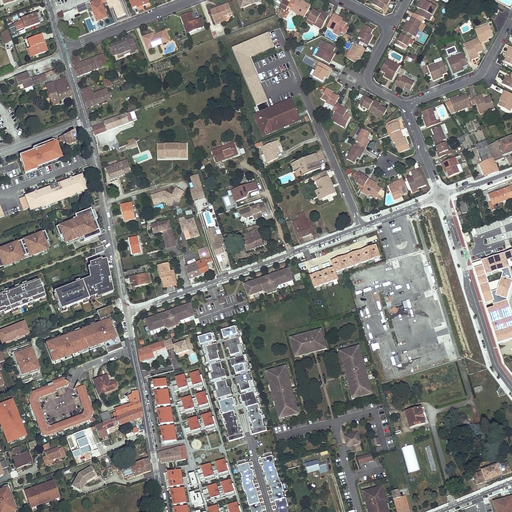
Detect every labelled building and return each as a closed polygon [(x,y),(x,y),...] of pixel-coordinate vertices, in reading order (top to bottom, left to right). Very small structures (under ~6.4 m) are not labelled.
[(105,0),(95,0),(77,7),(79,12),(85,10),(92,7),(93,10),(97,21),(108,17),(102,2),(106,0),(105,0)] [(105,0),(106,0),(109,8),(114,6),(118,17),(125,14),(119,0),(105,0)] [(130,0),(134,8),(137,7),(137,5),(142,3),(144,6),(150,4),(148,0),(130,0)] [(238,0),(241,9),(256,3),(255,1),(256,0),(238,0)] [(375,0),(373,4),(382,9),(386,3),(388,4),(389,0),(375,0)] [(421,0),(417,7),(422,10),(419,16),(424,18),(428,21),(431,15),(432,15),(437,7),(429,3),(430,0),(421,0)] [(288,7),(290,4),(284,1),(280,8),(286,11),(288,7)] [(304,19),(311,6),(303,2),(302,4),(300,3),(296,1),(295,2),(291,9),(291,10),(298,14),(297,15),(304,19)] [(229,4),(220,8),(221,11),(213,15),(217,25),(226,21),(224,17),(233,13),(229,4)] [(312,10),(306,22),(314,27),(315,26),(321,29),(329,16),(321,12),(319,14),(317,13),(312,10)] [(191,13),(182,16),(185,25),(187,24),(190,33),(205,27),(201,19),(195,21),(191,13)] [(39,23),(36,14),(22,19),(22,20),(14,23),(17,30),(25,27),(25,29),(39,23)] [(407,23),(403,31),(404,31),(412,36),(415,37),(419,30),(418,29),(424,18),(419,16),(415,14),(410,22),(409,24),(407,23)] [(334,15),(327,27),(334,31),(335,30),(341,34),(342,32),(346,26),(346,24),(342,22),(340,21),(341,19),(334,15)] [(488,25),(475,30),(479,39),(480,41),(481,43),(488,40),(488,38),(493,36),(488,25)] [(361,39),(360,42),(367,46),(372,37),(370,36),(373,30),(366,26),(359,38),(361,39)] [(5,44),(12,41),(8,30),(1,33),(5,44)] [(153,34),(144,38),(148,49),(169,41),(165,32),(154,36),(153,34)] [(249,57),(275,47),(269,34),(233,49),(256,105),(267,101),(249,57)] [(44,43),(41,35),(27,40),(30,48),(31,47),(35,57),(46,52),(42,44),(44,43)] [(411,39),(402,35),(400,39),(399,42),(397,41),(396,44),(405,49),(411,39)] [(118,43),(114,45),(115,47),(110,48),(113,56),(118,55),(119,58),(124,56),(126,53),(131,51),(132,54),(136,53),(136,51),(138,51),(134,39),(130,41),(129,38),(126,40),(123,42),(123,43),(119,44),(118,43)] [(321,48),(316,56),(330,63),(334,55),(332,54),(333,52),(335,48),(321,40),(317,47),(321,48)] [(473,41),(464,44),(470,60),(479,57),(477,53),(484,50),(481,43),(480,41),(473,43),(473,41)] [(360,59),(365,49),(358,46),(356,48),(354,47),(348,59),(354,63),(357,58),(360,59)] [(106,54),(100,56),(103,66),(107,64),(107,62),(109,61),(106,54)] [(469,65),(464,54),(448,60),(453,74),(462,70),(461,68),(463,67),(469,65)] [(100,56),(95,58),(99,69),(104,68),(103,66),(100,56)] [(95,58),(88,61),(93,72),(99,69),(95,58)] [(80,64),(79,65),(83,75),(93,72),(88,61),(82,63),(80,64)] [(386,61),(381,71),(387,74),(385,77),(392,81),(400,67),(393,62),(391,64),(386,61)] [(317,70),(313,77),(323,82),(325,77),(327,75),(329,76),(332,69),(319,62),(316,69),(317,70)] [(443,62),(428,67),(434,81),(442,77),(441,75),(443,75),(448,73),(443,62)] [(79,65),(74,66),(78,77),(83,75),(79,65)] [(26,72),(15,76),(18,86),(24,84),(25,88),(40,83),(37,76),(30,79),(27,80),(26,77),(28,76),(26,72)] [(45,73),(37,76),(40,83),(47,80),(46,76),(45,73)] [(507,76),(503,84),(511,88),(511,75),(511,78),(507,76)] [(398,77),(394,84),(404,89),(405,88),(411,91),(415,83),(402,76),(401,79),(398,77)] [(72,96),(67,78),(46,84),(52,105),(60,103),(59,100),(72,96)] [(105,81),(104,82),(107,88),(113,85),(111,79),(110,80),(105,81)] [(91,87),(82,91),(87,109),(111,99),(107,89),(94,94),(91,87)] [(326,89),(322,98),(327,101),(327,102),(332,105),(330,108),(333,109),(336,105),(340,97),(332,93),(333,92),(326,89)] [(511,108),(511,94),(505,91),(501,98),(503,99),(502,101),(500,106),(510,112),(511,108)] [(364,95),(360,102),(363,104),(362,106),(369,110),(374,102),(370,100),(367,98),(368,97),(364,95)] [(453,114),(455,112),(468,107),(467,105),(471,103),(468,95),(464,96),(465,97),(459,100),(458,96),(450,99),(451,101),(446,104),(453,114)] [(483,95),(471,100),(474,106),(477,105),(481,114),(489,111),(489,109),(494,106),(491,97),(484,99),(483,95)] [(271,108),(255,115),(264,136),(301,120),(293,101),(286,104),(276,109),(277,110),(272,112),(271,108)] [(374,102),(369,110),(375,114),(374,115),(382,119),(387,110),(380,106),(381,104),(374,101),(374,102)] [(286,104),(285,102),(271,108),(272,112),(277,110),(276,109),(286,104)] [(337,112),(332,121),(340,125),(341,123),(346,126),(351,117),(346,114),(347,110),(340,106),(339,107),(336,105),(333,109),(333,110),(337,112)] [(431,108),(424,111),(426,117),(423,118),(428,128),(439,124),(438,120),(437,121),(431,108)] [(105,123),(93,128),(95,136),(133,122),(131,118),(130,113),(114,119),(114,118),(105,122),(105,123)] [(398,119),(390,122),(391,125),(389,126),(392,134),(401,131),(399,126),(398,123),(399,122),(398,119)] [(441,127),(433,130),(435,136),(433,136),(437,147),(444,144),(443,141),(446,140),(441,127)] [(359,143),(358,146),(365,149),(370,140),(367,139),(371,134),(363,129),(357,142),(359,143)] [(392,134),(391,135),(394,143),(396,142),(400,152),(401,153),(410,149),(405,137),(404,138),(401,131),(392,134)] [(78,141),(75,132),(51,141),(54,147),(66,142),(67,146),(74,143),(74,142),(78,141)] [(511,136),(489,146),(495,163),(505,159),(503,156),(511,152),(511,136)] [(135,139),(119,145),(120,148),(136,142),(135,139)] [(54,147),(51,141),(46,143),(48,149),(54,147)] [(278,141),(262,148),(265,155),(266,154),(267,158),(266,158),(268,163),(279,158),(277,154),(279,153),(277,148),(278,148),(280,147),(278,141)] [(235,143),(212,151),(216,162),(231,157),(230,156),(238,153),(235,143)] [(444,144),(437,147),(439,151),(440,154),(438,155),(439,158),(447,155),(446,152),(449,151),(446,143),(444,144)] [(188,158),(187,144),(158,144),(159,159),(188,158)] [(40,152),(37,146),(29,149),(32,155),(40,152)] [(353,147),(347,159),(354,163),(357,158),(359,159),(365,149),(358,146),(357,149),(353,147)] [(486,147),(478,151),(483,163),(488,176),(499,172),(495,163),(489,146),(486,147)] [(315,154),(308,157),(311,163),(318,160),(315,154)] [(308,157),(294,163),(295,165),(293,166),(294,167),(300,165),(302,168),(304,175),(321,168),(318,160),(311,163),(308,157)] [(455,158),(442,163),(445,171),(447,170),(447,172),(449,177),(460,172),(457,165),(458,165),(455,158)] [(128,160),(106,169),(111,181),(132,172),(128,160)] [(413,176),(407,179),(411,188),(417,186),(418,188),(427,184),(420,169),(412,172),(413,176)] [(326,171),(313,177),(316,182),(317,181),(319,189),(323,198),(335,193),(333,187),(332,187),(331,185),(332,185),(326,171)] [(356,178),(356,180),(358,181),(357,184),(360,186),(365,188),(369,180),(365,177),(362,175),(363,174),(360,172),(359,174),(356,178)] [(32,194),(19,199),(23,211),(30,208),(31,211),(87,189),(82,176),(75,178),(76,180),(68,183),(67,181),(57,185),(58,187),(50,190),(49,188),(40,191),(40,193),(33,196),(32,194)] [(191,191),(193,197),(198,196),(198,199),(205,197),(198,176),(192,178),(195,189),(191,191)] [(128,178),(119,179),(120,187),(128,186),(128,178)] [(401,196),(409,193),(403,179),(396,182),(397,185),(395,185),(390,187),(394,197),(400,194),(401,196)] [(363,191),(362,192),(369,196),(370,195),(377,198),(379,195),(382,197),(383,197),(384,196),(384,192),(381,190),(382,189),(377,186),(375,185),(376,183),(369,180),(365,188),(363,191)] [(232,191),(236,202),(246,198),(249,192),(258,189),(255,182),(232,191)] [(174,200),(176,198),(179,199),(180,200),(184,192),(177,188),(173,196),(165,192),(152,196),(154,205),(164,202),(172,206),(174,200)] [(511,198),(511,195),(510,189),(505,190),(490,195),(493,206),(508,200),(511,198)] [(401,196),(400,194),(394,197),(396,203),(403,200),(401,196)] [(464,199),(463,194),(452,198),(454,202),(457,201),(464,199)] [(457,201),(454,202),(459,218),(461,217),(462,217),(457,201)] [(469,213),(465,202),(460,203),(463,214),(469,213)] [(266,212),(263,203),(240,212),(242,216),(246,218),(254,215),(255,220),(262,217),(260,214),(260,213),(262,212),(262,213),(266,212)] [(132,204),(122,206),(125,221),(131,220),(130,218),(135,218),(132,204)] [(56,230),(59,237),(62,236),(64,241),(65,243),(71,241),(79,238),(78,235),(81,234),(84,241),(100,235),(98,231),(96,227),(97,226),(94,220),(91,212),(93,211),(92,206),(84,209),(84,212),(75,215),(76,218),(76,220),(76,222),(73,223),(73,221),(58,227),(59,229),(56,230)] [(300,219),(293,221),(300,239),(299,239),(301,244),(305,243),(303,237),(312,234),(304,213),(299,216),(300,219)] [(185,216),(179,218),(183,230),(188,228),(191,237),(199,234),(194,217),(186,219),(185,216)] [(174,241),(170,224),(165,225),(164,222),(151,225),(153,234),(163,232),(165,243),(174,241)] [(216,231),(209,233),(213,243),(212,243),(216,256),(224,253),(221,244),(220,244),(220,243),(221,241),(219,236),(218,237),(216,231)] [(256,231),(237,238),(239,244),(244,242),(248,251),(264,246),(259,232),(256,233),(256,231)] [(48,242),(44,232),(31,237),(31,239),(28,240),(29,242),(28,243),(27,239),(0,249),(0,268),(6,267),(5,265),(20,260),(19,258),(32,253),(33,256),(41,253),(46,251),(48,250),(47,248),(45,243),(48,242)] [(139,237),(129,239),(133,255),(138,254),(137,252),(142,251),(139,237)] [(167,249),(176,247),(174,241),(165,243),(167,249)] [(202,261),(212,257),(209,248),(199,251),(202,261)] [(352,259),(348,248),(322,258),(327,271),(336,268),(335,265),(352,259)] [(90,278),(55,292),(56,295),(57,295),(59,300),(62,308),(66,307),(66,308),(102,294),(103,296),(114,292),(112,283),(110,284),(109,278),(111,278),(110,269),(107,270),(106,264),(108,264),(107,257),(90,263),(91,266),(89,267),(89,271),(92,270),(94,279),(91,280),(90,278)] [(207,263),(206,260),(186,268),(190,280),(202,276),(201,273),(209,270),(207,263)] [(169,263),(158,266),(162,279),(163,279),(165,287),(171,285),(170,283),(174,282),(173,276),(172,276),(171,272),(169,263)] [(265,279),(246,286),(250,297),(265,292),(265,293),(268,292),(272,291),(277,289),(280,288),(279,286),(293,281),(294,281),(290,270),(271,277),(273,284),(268,286),(265,279)] [(148,274),(130,278),(132,283),(135,282),(136,287),(150,284),(148,274)] [(271,277),(265,279),(268,286),(273,284),(271,277)] [(47,298),(39,279),(21,287),(20,285),(16,286),(17,288),(13,290),(0,295),(0,313),(4,312),(5,314),(47,298)] [(167,314),(148,321),(152,332),(157,330),(167,327),(167,328),(170,328),(174,326),(179,324),(182,323),(182,322),(191,319),(196,317),(192,306),(173,312),(175,319),(170,321),(167,314)] [(111,308),(96,311),(98,319),(113,316),(111,308)] [(173,312),(167,314),(170,321),(175,319),(173,312)] [(110,321),(43,342),(50,363),(105,346),(107,354),(119,350),(110,321)] [(6,330),(0,332),(0,337),(2,344),(11,341),(10,340),(14,339),(18,337),(22,336),(22,337),(29,334),(25,322),(17,325),(18,329),(7,333),(6,330)] [(252,435),(264,431),(236,327),(220,331),(223,341),(225,340),(230,359),(235,376),(240,394),(241,394),(252,435)] [(297,336),(289,338),(293,355),(297,354),(297,356),(302,355),(302,354),(307,353),(307,354),(321,350),(321,347),(324,347),(320,333),(317,333),(316,331),(302,335),(302,336),(297,337),(297,336)] [(211,334),(198,338),(200,346),(204,346),(218,401),(229,441),(243,437),(242,433),(240,434),(233,407),(235,407),(232,397),(231,397),(226,379),(221,361),(220,361),(216,343),(213,344),(211,334)] [(386,377),(449,361),(444,342),(400,353),(402,362),(394,364),(388,340),(380,342),(378,337),(376,338),(386,377)] [(178,355),(190,351),(187,341),(175,345),(173,338),(165,341),(167,347),(168,350),(175,347),(178,355)] [(167,347),(165,341),(139,350),(141,361),(155,357),(155,356),(159,355),(157,350),(167,347)] [(38,372),(30,344),(19,347),(21,352),(13,354),(19,377),(38,372)] [(357,347),(343,350),(344,353),(341,354),(344,364),(345,364),(346,369),(348,380),(349,380),(350,385),(350,386),(353,396),(355,395),(356,398),(370,394),(369,392),(371,391),(369,381),(368,381),(367,376),(364,364),(364,365),(362,360),(363,360),(360,349),(358,350),(357,347)] [(281,367),(267,371),(268,374),(265,374),(268,385),(269,384),(270,389),(269,390),(272,401),(273,401),(274,406),(276,416),(279,416),(280,418),(293,414),(293,412),(295,411),(292,401),(290,396),(291,396),(288,385),(287,385),(286,380),(287,380),(284,369),(282,370),(281,367)] [(36,374),(31,376),(33,383),(42,379),(39,371),(36,373),(36,374)] [(192,390),(202,388),(200,372),(190,374),(192,390)] [(109,384),(107,377),(95,381),(100,395),(112,390),(114,389),(116,388),(116,387),(116,385),(115,384),(114,383),(112,383),(109,384)] [(152,382),(154,390),(167,388),(166,379),(152,382)] [(54,386),(33,394),(29,402),(41,433),(49,437),(90,421),(93,413),(83,387),(82,388),(80,385),(78,382),(74,391),(76,390),(84,411),(83,416),(51,428),(46,426),(38,403),(40,399),(56,393),(56,391),(66,387),(67,388),(69,383),(64,381),(64,380),(53,384),(54,386)] [(185,399),(181,380),(169,382),(172,402),(185,399)] [(159,426),(174,424),(171,407),(168,390),(154,393),(159,426)] [(138,392),(132,393),(133,398),(129,399),(131,404),(115,409),(116,413),(117,415),(114,417),(115,418),(141,408),(138,392)] [(0,429),(6,445),(26,437),(12,399),(0,403),(0,429)] [(142,417),(141,408),(115,418),(111,420),(103,423),(102,423),(105,430),(142,417)] [(427,424),(423,408),(407,413),(411,429),(427,424)] [(190,430),(187,411),(175,413),(178,433),(190,430)] [(111,420),(108,412),(102,414),(100,415),(103,423),(111,420)] [(201,415),(205,431),(209,430),(210,434),(216,432),(211,413),(201,415)] [(105,430),(102,423),(95,426),(100,439),(107,436),(105,430)] [(476,429),(474,424),(461,428),(463,434),(476,429)] [(136,425),(129,427),(131,435),(138,433),(136,425)] [(160,429),(163,444),(177,442),(174,426),(160,429)] [(359,433),(351,435),(352,438),(346,439),(348,447),(361,443),(360,439),(359,433)] [(379,438),(372,440),(374,447),(381,445),(379,438)] [(49,445),(44,447),(46,453),(45,453),(46,456),(48,462),(53,460),(57,458),(61,457),(61,458),(66,456),(63,448),(58,449),(58,448),(52,450),(49,445)] [(402,448),(409,473),(420,470),(413,445),(402,448)] [(182,461),(180,447),(160,453),(161,464),(182,461)] [(288,511),(272,452),(263,455),(264,458),(260,459),(269,492),(269,493),(274,511),(288,511)] [(16,456),(13,457),(18,469),(22,467),(22,466),(23,465),(24,466),(29,464),(28,460),(25,453),(21,454),(16,456)] [(373,461),(372,454),(358,458),(359,464),(373,461)] [(46,456),(43,458),(46,465),(54,462),(53,460),(48,462),(46,456)] [(151,471),(149,459),(121,468),(125,478),(135,475),(136,477),(151,471)] [(7,462),(6,461),(0,463),(0,476),(4,475),(2,470),(9,468),(7,462)] [(321,469),(318,461),(306,464),(308,471),(309,472),(321,469)] [(511,472),(511,471),(508,461),(474,474),(477,484),(511,472)] [(201,466),(204,481),(215,479),(213,469),(216,468),(218,478),(228,477),(226,462),(201,466)] [(85,479),(94,474),(90,467),(78,474),(72,486),(81,491),(86,481),(85,479)] [(181,471),(167,473),(172,508),(173,508),(173,511),(188,511),(187,505),(184,487),(181,471)] [(221,483),(225,497),(235,494),(231,480),(221,483)] [(54,481),(25,492),(30,504),(27,506),(28,509),(60,497),(54,481)] [(211,502),(221,499),(216,485),(207,488),(211,502)] [(197,491),(196,486),(188,488),(191,498),(188,499),(191,509),(198,507),(201,506),(200,502),(208,500),(205,489),(197,491)] [(381,491),(381,488),(366,492),(367,495),(365,495),(366,502),(368,502),(369,505),(367,505),(368,509),(369,509),(369,511),(389,511),(388,509),(386,504),(387,504),(383,490),(381,491)] [(10,497),(7,489),(0,492),(0,511),(15,511),(14,508),(13,508),(9,497),(10,497)] [(401,498),(399,490),(392,492),(397,511),(411,511),(407,497),(401,498)] [(496,502),(498,508),(497,509),(497,511),(511,511),(511,498),(511,499),(510,496),(504,497),(505,501),(504,502),(503,500),(496,502)]
